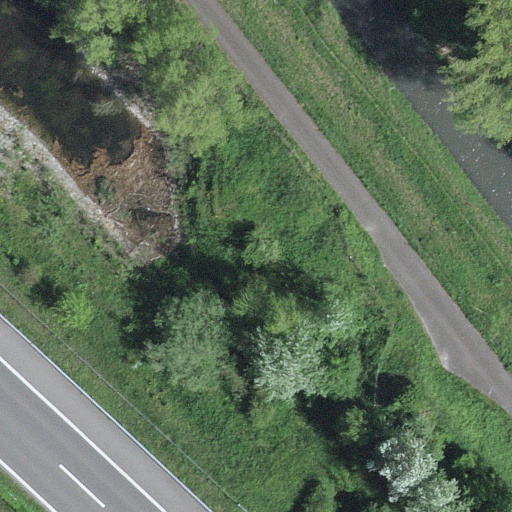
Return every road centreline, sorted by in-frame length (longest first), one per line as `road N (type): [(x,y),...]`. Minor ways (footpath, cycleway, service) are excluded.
road 1 (unclassified): [(206,0),(511,386)]
road 2 (motorway): [(112,511),(0,408)]
